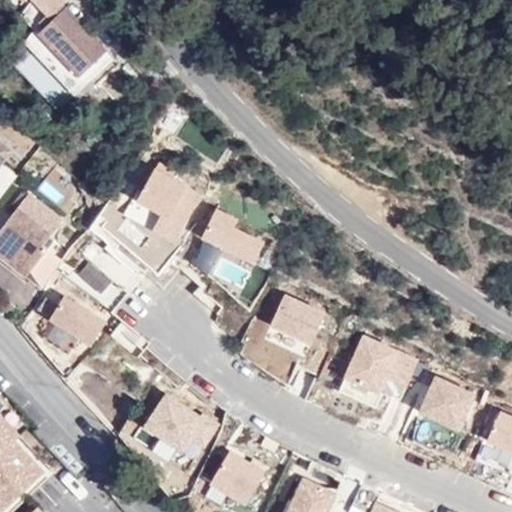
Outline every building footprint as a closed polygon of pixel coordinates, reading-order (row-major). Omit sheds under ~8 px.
[(62,0),(33,0),(47,15),(62,0)] [(67,9),(40,34),(79,75),(83,71),(91,80),(114,59),(67,9)] [(0,188),(15,169),(5,161),(0,156),(0,153),(7,145),(0,139),(0,188)] [(13,150),(7,145),(0,153),(0,156),(5,161),(13,150)] [(138,201),(161,214),(152,230),(174,243),(200,196),(185,185),(173,178),(177,172),(159,163),(138,201)] [(0,197),(20,172),(15,169),(0,188),(0,197)] [(35,189),(63,211),(78,192),(50,170),(35,189)] [(0,253),(39,284),(56,261),(45,252),(47,248),(43,244),(63,218),(30,192),(10,218),(16,223),(9,231),(3,226),(0,230),(0,253)] [(264,243),(233,228),(238,220),(217,209),(202,237),(253,263),(264,243)] [(16,223),(10,218),(3,226),(9,231),(16,223)] [(325,313),(284,295),(271,324),(311,343),(325,313)] [(105,324),(65,297),(49,320),(90,347),(105,324)] [(136,353),(146,342),(126,321),(93,353),(134,394),(156,373),(136,353)] [(365,336),(340,391),(376,407),(383,393),(379,391),(386,376),(407,386),(419,361),(365,336)] [(477,391),(438,373),(422,409),(460,426),(477,391)] [(148,426),(184,447),(192,434),(206,443),(219,422),(203,412),(201,416),(167,396),(148,426)] [(511,413),(503,409),(490,436),(511,446),(511,413)] [(0,419),(0,511),(7,511),(28,493),(44,477),(15,446),(21,441),(0,419)] [(269,472),(234,450),(215,483),(249,504),(269,472)] [(347,511),(348,510),(352,501),(303,478),(293,501),(303,505),(299,511),(347,511)] [(348,510),(351,511),(398,511),(356,493),(352,501),(348,510)]
